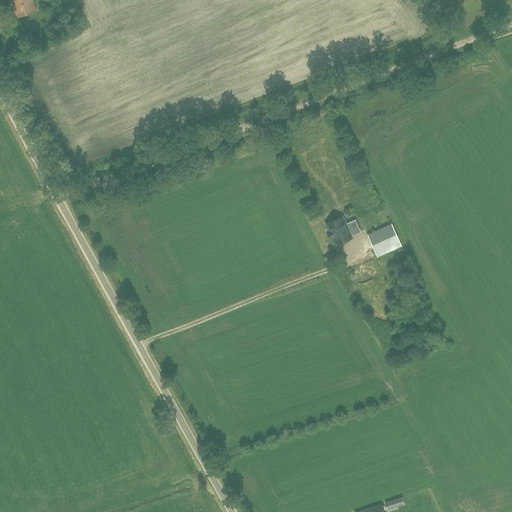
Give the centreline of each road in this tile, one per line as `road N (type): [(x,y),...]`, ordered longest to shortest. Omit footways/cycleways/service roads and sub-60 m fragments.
road 1 (unclassified): [(231,511),(0,84)]
road 2 (track): [(511,24),(59,197)]
road 3 (unknown): [(139,347),(336,267)]
